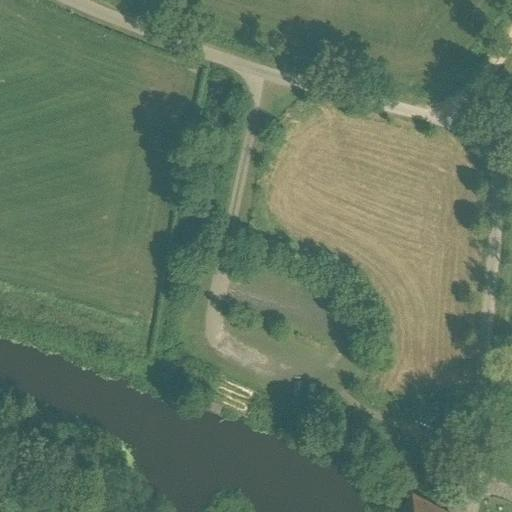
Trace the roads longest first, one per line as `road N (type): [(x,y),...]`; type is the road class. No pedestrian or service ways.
road 1 (unclassified): [(470,511),(496,165),(490,149),(444,121)]
road 2 (unclassified): [(69,0),(259,72),(444,121)]
